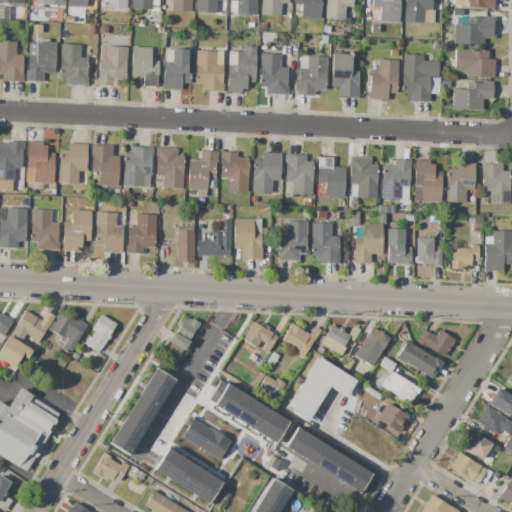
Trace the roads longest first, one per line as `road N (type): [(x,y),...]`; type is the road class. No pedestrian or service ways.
road 1 (tertiary): [(0,279),(511,305)]
road 2 (residential): [(0,113),(511,138)]
road 3 (residential): [(160,288),(161,309),(31,511)]
road 4 (residential): [(502,305),(500,328),(386,511)]
